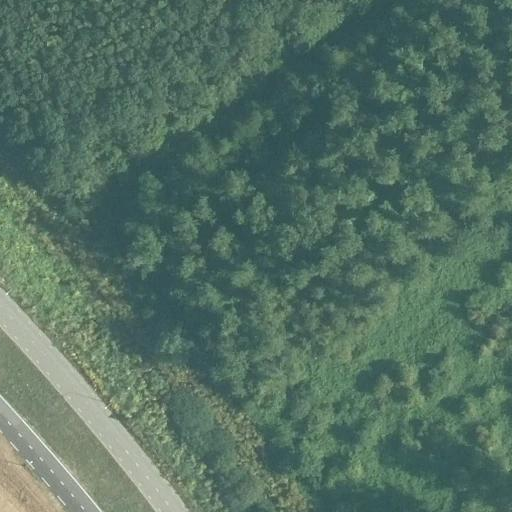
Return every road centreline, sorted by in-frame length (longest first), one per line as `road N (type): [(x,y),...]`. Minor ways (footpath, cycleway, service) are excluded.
road 1 (tertiary): [(170,511),(100,416),(0,308)]
road 2 (tertiary): [(0,415),(83,511)]
